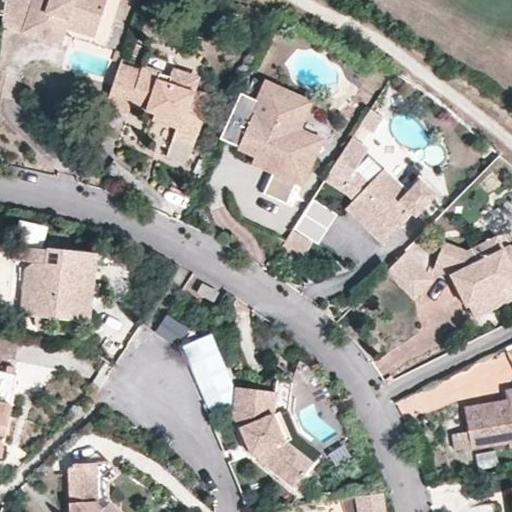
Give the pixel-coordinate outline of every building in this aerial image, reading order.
[(7,0),(0,24),(0,25),(51,42),(59,17),(95,29),(104,0),(7,0)] [(59,17),(51,42),(59,46),(65,30),(91,39),(95,29),(59,17)] [(137,72),(116,65),(112,77),(133,84),(137,72)] [(188,75),(169,69),(167,76),(138,67),(137,72),(133,84),(112,77),(102,108),(123,115),(126,108),(148,115),(162,120),(159,127),(194,138),(199,124),(194,122),(202,96),(196,94),(198,89),(188,75)] [(249,114),(231,106),(216,140),(252,155),(269,163),(266,170),(297,184),(313,148),(296,140),(289,122),(300,99),(263,83),(249,114)] [(199,124),(207,98),(202,96),(194,122),(199,124)] [(294,131),(307,103),(300,99),(289,122),(296,140),(313,148),(317,141),(294,131)] [(162,120),(148,115),(146,123),(159,127),(162,120)] [(405,188),(387,172),(380,172),(370,183),(362,176),(354,171),(366,152),(364,145),(351,137),(324,179),(347,194),(353,199),(349,203),(349,212),(359,222),(368,223),(373,227),(369,231),(383,244),(415,210),(403,200),(410,193),(405,188)] [(249,163),(266,170),(269,163),(252,155),(249,163)] [(415,210),(436,189),(419,173),(405,188),(410,193),(403,200),(415,210)] [(318,244),(337,212),(312,197),(293,229),(318,244)] [(368,223),(359,222),(369,231),(373,227),(368,223)] [(311,243),(291,229),(278,251),(298,264),(311,243)] [(511,245),(508,244),(502,247),(495,235),(466,249),(442,241),(436,260),(461,268),(464,278),(467,279),(473,289),(471,293),(482,314),(511,298),(506,286),(511,282),(511,245)] [(96,253),(45,246),(44,262),(31,261),(23,267),(20,290),(25,298),(34,299),(32,315),(88,321),(92,282),(96,253)] [(433,278),(405,251),(385,271),(413,299),(433,278)] [(464,278),(461,268),(436,260),(432,269),(450,275),(466,306),(469,303),(475,317),(482,314),(471,293),(473,289),(467,279),(464,278)] [(219,293),(201,283),(196,292),(214,302),(219,293)] [(34,299),(25,298),(20,290),(18,313),(32,315),(34,299)] [(178,343),(190,324),(167,310),(155,329),(178,343)] [(16,375),(0,372),(0,448),(5,449),(16,375)] [(280,412),(283,380),(275,379),(273,390),(272,413),(283,440),(312,463),(317,458),(290,436),(280,412)] [(444,383),(399,396),(405,417),(450,404),(444,383)] [(283,440),(272,413),(273,390),(235,386),(232,417),(239,418),(247,438),(250,436),(255,448),(258,454),(294,486),(312,463),(283,440)] [(511,398),(506,400),(464,407),(468,430),(453,432),(457,450),(508,441),(509,446),(511,445),(511,398)] [(106,511),(103,509),(111,501),(110,499),(109,483),(122,473),(111,460),(77,461),(71,467),(71,511),(106,511)] [(385,511),(383,494),(356,497),(357,511),(385,511)] [(121,511),(111,501),(103,509),(106,511),(121,511)]
